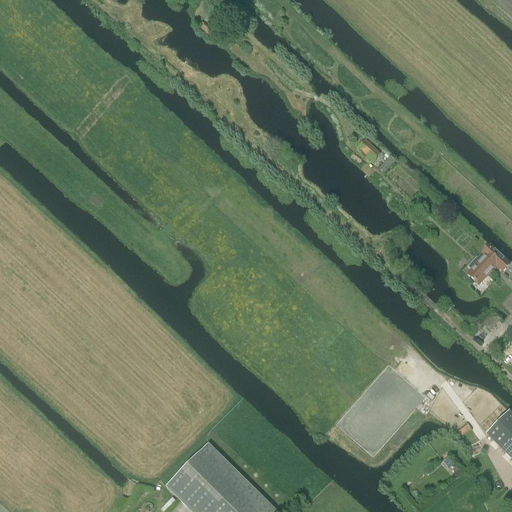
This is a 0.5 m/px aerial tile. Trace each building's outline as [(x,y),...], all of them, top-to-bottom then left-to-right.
[(204,25),(200,29),(208,36),(212,32),(205,24),(204,25)] [(381,155),(365,141),(358,149),(374,163),(381,155)] [(481,254),(496,267),(502,273),(510,265),(489,246),(481,254)] [(471,271),(467,275),(478,286),(496,267),(481,254),(477,258),(476,257),(467,268),(471,271)] [(511,415),(509,412),(485,436),(511,462),(511,415)] [(275,511),(208,446),(166,488),(189,511),(275,511)] [(453,475),(455,480),(463,477),(460,471),(453,475)]
